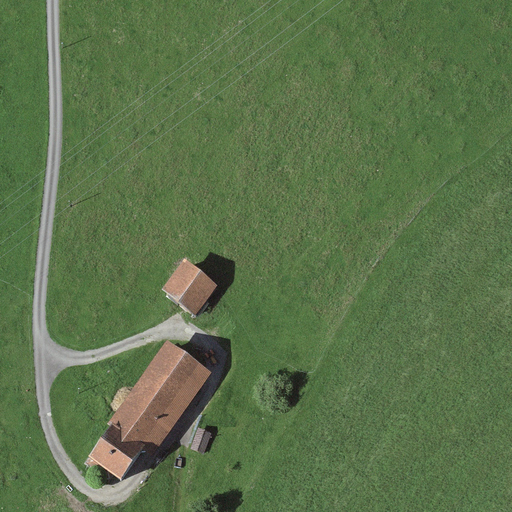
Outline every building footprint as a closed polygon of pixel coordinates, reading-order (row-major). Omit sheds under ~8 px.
[(162,289),(196,315),(219,285),(185,259),(162,289)] [(143,443),(200,363),(168,340),(111,420),(114,422),(143,443)] [(200,363),(143,443),(146,445),(156,452),(213,372),(200,363)] [(114,475),(121,479),(146,445),(143,443),(114,422),(89,456),(90,457),(86,463),(110,480),(114,475)] [(198,428),(191,449),(204,454),(211,432),(198,428)]
